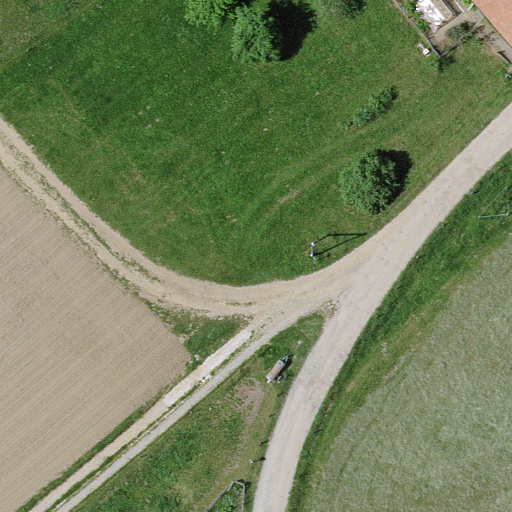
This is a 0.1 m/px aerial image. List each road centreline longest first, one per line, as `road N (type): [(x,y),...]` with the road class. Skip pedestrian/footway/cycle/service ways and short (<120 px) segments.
road 1 (track): [(52,511),(271,329),(399,238),(511,122)]
road 2 (track): [(272,511),(276,474),(323,361),(370,285),(372,259)]
